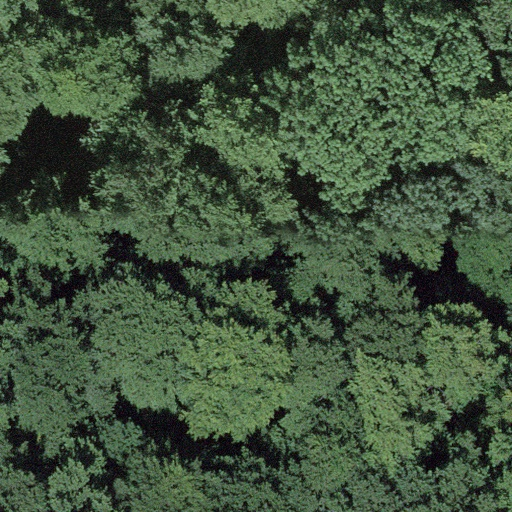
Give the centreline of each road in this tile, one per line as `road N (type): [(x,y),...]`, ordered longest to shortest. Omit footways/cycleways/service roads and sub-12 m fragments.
road 1 (track): [(28,0),(59,96),(114,171),(363,361),(511,407)]
road 2 (track): [(158,0),(0,156)]
